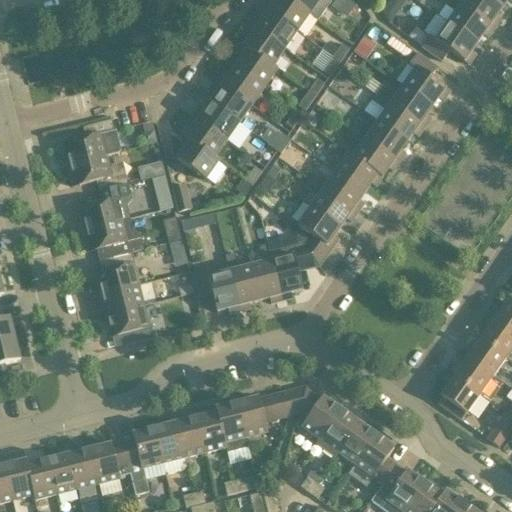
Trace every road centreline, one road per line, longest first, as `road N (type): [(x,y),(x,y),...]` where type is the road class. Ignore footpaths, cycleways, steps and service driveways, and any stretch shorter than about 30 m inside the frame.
road 1 (residential): [(304,344),(511,47)]
road 2 (residential): [(78,419),(4,127)]
road 3 (residential): [(4,127),(165,87),(227,0)]
road 4 (residential): [(78,419),(128,407),(170,373),(304,344)]
road 5 (residential): [(399,410),(511,247)]
road 6 (residential): [(399,410),(511,496)]
